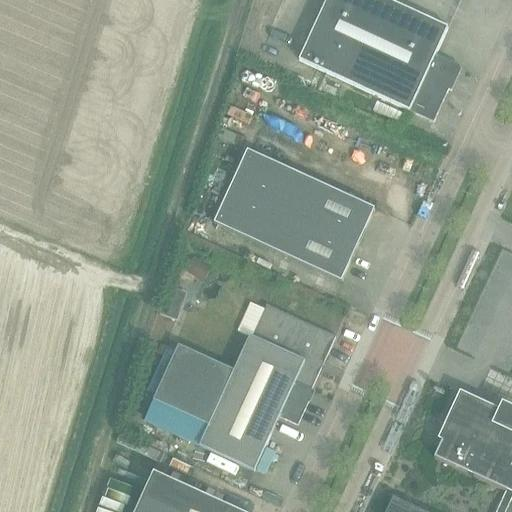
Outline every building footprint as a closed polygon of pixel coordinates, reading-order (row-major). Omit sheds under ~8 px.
[(448,30),(430,21),(383,0),(327,0),(298,62),(433,124),(448,92),(451,93),(451,92),(448,90),(454,78),(458,77),(459,74),(456,66),(453,65),(450,66),(437,60),(439,57),(436,56),(448,30)] [(327,80),(322,91),(336,97),(341,86),(327,80)] [(376,103),(372,112),(398,124),(402,115),(376,103)] [(214,226),(323,276),(341,284),(374,211),(247,153),(214,226)] [(211,249),(201,262),(217,274),(227,261),(211,249)] [(162,304),(158,315),(176,322),(180,310),(162,304)] [(335,339),(317,331),(266,307),(252,339),(250,338),(233,373),(178,348),(153,403),(207,430),(199,448),(254,474),(294,386),(310,393),(335,339)] [(387,511),(505,511),(511,498),(511,414),(504,411),(501,418),(462,400),(434,461),(506,494),(497,511),(417,511),(393,501),(387,511)] [(114,444),(158,463),(161,455),(118,435),(114,444)] [(232,511),(153,476),(136,511),(232,511)]
